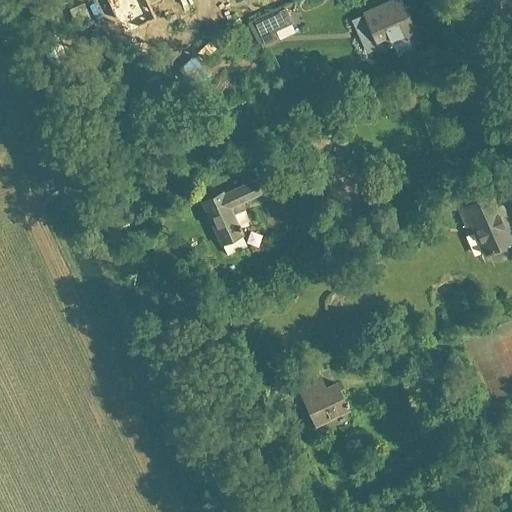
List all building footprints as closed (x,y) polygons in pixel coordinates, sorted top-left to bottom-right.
[(152,0),(107,0),(117,20),(123,36),(131,32),(161,18),(152,0)] [(400,0),(394,0),(362,15),(379,51),(416,34),(400,0)] [(358,8),(346,11),(355,47),(367,44),(358,8)] [(267,17),(254,23),(264,45),(277,39),(273,32),(292,23),(285,9),(267,17)] [(336,121),(331,143),(346,146),(352,124),(336,121)] [(223,194),(201,204),(221,246),(242,236),(230,209),(262,194),(256,181),(224,196),(223,194)] [(491,198),(460,210),(466,227),(472,225),(483,254),(510,244),(491,198)] [(304,402),(315,426),(348,410),(335,383),(302,399),(295,386),(284,391),(292,408),(304,402)]
